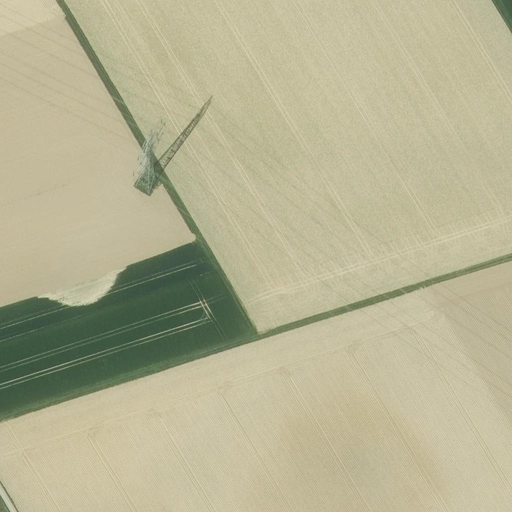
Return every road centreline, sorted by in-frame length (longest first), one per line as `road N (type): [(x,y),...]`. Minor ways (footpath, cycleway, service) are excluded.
road 1 (track): [(58,0),(253,340),(0,418)]
road 2 (track): [(253,340),(511,258)]
